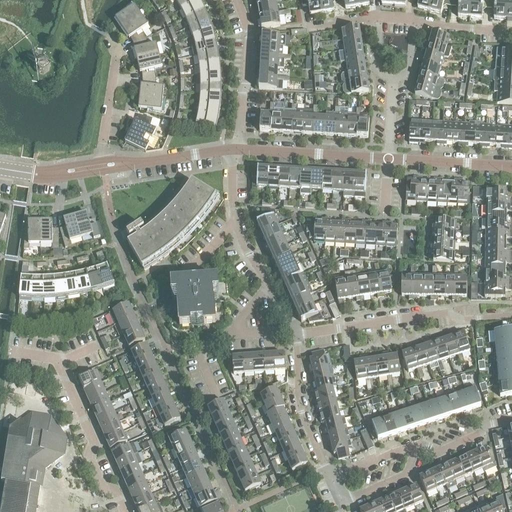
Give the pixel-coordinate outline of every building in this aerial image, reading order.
[(178,5),(181,11),(200,1),(199,0),(180,0),(176,2),(178,5)] [(310,15),(322,13),(319,0),(301,0),(302,7),(308,6),(310,15)] [(332,2),(338,1),(337,0),(319,0),(322,13),(334,11),(332,2)] [(343,0),(345,9),(357,7),(356,0),(337,0),(338,1),(342,0),(343,0)] [(419,0),(417,8),(429,11),(432,0),(419,0)] [(443,5),(451,7),(452,0),(432,0),(429,11),(441,14),(443,5)] [(458,17),(470,18),(471,0),(452,0),(451,7),(458,7),(458,17)] [(483,9),(489,9),(489,0),(471,0),(470,18),(482,18),(483,9)] [(494,19),(506,20),(507,0),(489,0),(489,9),(494,10),(494,19)] [(183,14),(186,19),(205,10),(204,9),(200,1),(181,11),(183,14)] [(116,20),(123,29),(141,16),(132,3),(121,12),(123,14),(116,20)] [(258,7),(260,18),(278,15),(278,17),(284,16),(284,12),(278,13),(276,4),(258,7)] [(187,23),(189,28),(209,21),(207,17),(205,10),(186,19),(187,23)] [(278,15),(260,18),(262,29),(280,26),(278,17),(278,15)] [(131,38),(134,44),(146,38),(143,33),(141,31),(148,26),(141,16),(123,29),(129,39),(131,38)] [(191,32),(193,37),(213,31),(210,24),(209,21),(189,28),(191,32)] [(342,30),(343,41),(361,39),(359,27),(342,30)] [(194,42),(195,47),(216,42),(216,40),(213,31),(193,37),(194,42)] [(433,32),(429,43),(446,48),(449,37),(433,32)] [(262,35),(261,46),(283,47),(283,48),(285,48),(286,37),(280,36),(262,35)] [(134,50),(137,62),(160,56),(157,44),(149,46),(148,44),(148,43),(146,38),(134,44),(136,49),(134,50)] [(343,41),(345,52),(362,49),(361,39),(343,41)] [(197,52),(198,56),(218,52),(218,50),(216,42),(195,47),(197,52)] [(429,43),(426,53),(443,58),(449,59),(452,48),(446,48),(429,43)] [(261,46),(261,56),(278,57),(278,59),(284,60),(284,56),(283,56),(283,48),(283,47),(261,46)] [(341,63),(347,63),(364,60),(362,49),(345,52),(339,53),(341,63)] [(502,54),(502,61),(511,61),(511,49),(500,49),(500,54),(502,54)] [(198,61),(199,66),(220,63),(220,59),(218,52),(198,56),(198,61)] [(426,53),(424,64),(440,68),(443,58),(426,53)] [(142,73),(143,79),(155,78),(155,72),(154,72),(154,70),(163,67),(160,56),(137,62),(140,73),(142,73)] [(261,56),(260,67),(278,69),(278,68),(284,69),(285,60),(284,60),(278,59),(278,57),(261,56)] [(34,69),(38,74),(44,75),(48,71),(49,66),(45,61),(39,60),(38,61),(36,61),(36,63),(35,64),(34,69)] [(347,63),(348,74),(366,71),(364,60),(347,63)] [(496,61),(496,71),(511,72),(511,61),(502,61),(496,61)] [(200,69),(200,76),(221,74),(221,67),(220,63),(199,66),(200,69)] [(424,64),(421,74),(438,79),(440,68),(424,64)] [(260,67),(259,78),(277,79),(277,81),(283,81),(283,77),(277,77),(278,69),(260,67)] [(342,83),(344,85),(367,81),(366,71),(348,74),(343,74),(341,77),(342,83)] [(494,82),(495,82),(511,83),(511,72),(496,71),(494,71),(494,82)] [(200,78),(200,85),(222,85),(222,77),(221,74),(200,76),(200,78)] [(421,74),(418,85),(441,91),(443,89),(445,84),(444,81),(437,79),(438,79),(421,74)] [(141,85),(140,97),(163,100),(164,87),(155,86),(155,84),(155,78),(143,79),(143,85),(141,85)] [(277,79),(259,78),(259,89),(283,90),(283,81),(277,81),(277,79)] [(367,81),(344,85),(343,88),(344,93),(346,96),(369,92),(367,81)] [(494,93),(497,93),(511,93),(511,83),(495,82),(494,93)] [(314,91),(313,83),(305,83),(306,92),(314,91)] [(200,88),(200,95),(221,96),(222,87),(222,85),(200,85),(200,88)] [(441,91),(418,85),(415,95),(432,100),(438,102),(440,99),(442,94),(441,91)] [(511,93),(497,93),(497,104),(511,104),(511,93)] [(200,97),(199,105),(220,107),(221,98),(221,96),(200,95),(200,97)] [(163,100),(140,97),(139,109),(147,110),(147,113),(149,113),(149,110),(162,111),(163,100)] [(199,112),(198,114),(219,118),(219,117),(220,109),(220,107),(199,105),(199,106),(199,112)] [(260,131),(271,132),(272,114),(274,114),(274,110),(270,109),(270,112),(261,111),(260,131)] [(303,134),(304,116),(305,110),(296,109),(296,111),(295,116),(294,116),(292,133),(303,134)] [(271,132),(282,133),(283,115),(283,110),(274,110),(274,114),(272,114),(271,132)] [(282,133),(292,133),(294,116),(295,116),(296,111),(292,111),(291,116),(283,115),(282,133)] [(303,134),(314,135),(315,117),(317,117),(317,112),(313,112),(313,117),(304,116),(303,134)] [(325,135),(336,136),(337,118),(339,118),(339,114),(335,113),(335,114),(327,113),(326,118),(325,135)] [(219,118),(198,114),(197,118),(196,124),(217,129),(218,123),(219,118)] [(336,136),(346,137),(347,119),(348,119),(348,114),(339,114),(339,118),(337,118),(336,136)] [(125,142),(146,153),(150,145),(147,143),(150,138),(152,139),(156,131),(149,127),(150,125),(152,119),(139,115),(137,122),(135,121),(125,142)] [(346,137),(357,137),(358,120),(360,120),(360,115),(356,115),(356,119),(348,119),(347,119),(346,137)] [(358,120),(357,137),(368,138),(370,115),(360,115),(360,120),(358,120)] [(314,135),(325,135),(326,118),(317,117),(315,117),(314,135)] [(437,144),(442,145),(443,123),(438,122),(438,125),(432,124),(431,142),(437,142),(437,144)] [(409,143),(420,143),(421,124),(410,123),(409,143)] [(446,143),(453,143),(454,123),(443,123),(442,145),(446,145),(446,143)] [(458,146),(463,146),(465,124),(454,123),(453,143),(458,144),(458,146)] [(468,144),(474,144),(476,123),(470,123),(469,124),(465,124),(463,146),(468,146),(468,144)] [(480,147),(485,148),(486,125),(482,125),(482,123),(476,123),(474,144),(480,145),(480,147)] [(425,141),(431,142),(432,124),(421,124),(420,143),(425,144),(425,141)] [(489,146),(496,146),(497,128),(492,128),(492,126),(486,125),(485,148),(489,148),(489,146)] [(501,149),(506,149),(508,127),(502,126),(502,129),(497,128),(496,146),(501,146),(501,149)] [(258,187),(268,188),(269,170),(259,169),(258,169),(257,178),(252,178),(252,190),(257,190),(258,187)] [(268,188),(279,188),(280,170),(269,170),(268,188)] [(279,188),(290,189),(291,171),(280,170),(279,188)] [(290,189),(300,190),(302,172),(291,171),(290,189)] [(300,190),(311,190),(312,172),(302,172),(300,190)] [(311,190),(322,191),(323,173),(312,172),(311,190)] [(322,191),(333,192),(334,174),(323,173),(322,191)] [(333,192),(344,193),(345,175),(334,174),(333,192)] [(343,198),(354,198),(355,175),(345,175),(344,193),(343,198)] [(355,175),(354,198),(365,199),(366,194),(367,175),(366,175),(366,176),(355,175)] [(406,201),(417,202),(418,179),(413,179),(413,181),(407,181),(406,201)] [(417,202),(427,203),(428,182),(422,182),(422,179),(418,179),(417,202)] [(427,203),(437,203),(438,180),(434,180),(433,183),(428,182),(427,203)] [(437,203),(447,204),(448,184),(442,183),(442,181),(438,180),(437,203)] [(150,228),(128,243),(144,272),(156,264),(166,257),(175,250),(185,241),(193,233),(201,224),(208,216),(214,207),(220,198),(192,181),(189,186),(185,191),(179,199),(172,207),(166,214),(158,221),(150,228)] [(447,204),(457,205),(459,182),(454,181),(454,184),(448,184),(447,204)] [(459,182),(457,205),(468,205),(469,185),(463,184),(463,182),(459,182)] [(487,188),(486,205),(511,205),(511,199),(507,199),(507,192),(503,192),(503,189),(487,188)] [(511,205),(486,205),(486,219),(506,219),(506,212),(511,212),(511,205)] [(257,224),(262,234),(278,226),(274,217),(276,215),(274,211),(261,210),(265,219),(257,223),(257,224)] [(87,213),(75,216),(82,239),(93,235),(94,240),(101,238),(95,219),(89,221),(87,213)] [(82,239),(75,216),(64,220),(68,234),(62,235),(66,248),(72,246),(71,242),(82,239)] [(486,219),(486,232),(511,232),(511,225),(506,226),(506,219),(486,219)] [(314,243),(325,243),(326,221),(321,220),(321,223),(316,223),(315,227),(307,226),(307,234),(310,234),(309,239),(314,240),(314,243)] [(433,226),(432,231),(456,232),(456,222),(436,220),(435,226),(433,226)] [(41,244),(40,221),(28,221),(28,236),(25,236),(24,249),(30,249),(29,244),(41,244)] [(52,221),(40,221),(41,244),(52,244),(52,249),(59,249),(59,236),(53,236),(52,221)] [(325,243),(335,244),(336,224),(330,223),(330,221),(326,221),(325,243)] [(335,244),(345,245),(346,222),(342,221),(342,224),(336,224),(335,244)] [(345,245),(355,245),(357,225),(350,225),(351,222),(346,222),(345,245)] [(355,245),(365,246),(367,223),(362,223),(362,225),(357,225),(355,245)] [(365,246),(376,247),(377,226),(371,226),(371,223),(367,223),(365,246)] [(126,240),(128,243),(150,228),(147,226),(144,228),(141,224),(127,233),(130,238),(126,240)] [(376,247),(386,247),(387,224),(383,224),(382,227),(377,226),(376,247)] [(387,224),(386,247),(397,248),(398,228),(391,227),(392,224),(387,224)] [(262,234),(266,243),(282,236),(278,226),(262,234)] [(435,235),(434,241),(455,242),(456,232),(432,231),(432,235),(435,235)] [(511,232),(486,232),(486,245),(506,245),(506,239),(511,238),(511,232)] [(266,243),(271,253),(287,246),(282,236),(266,243)] [(431,247),(431,251),(454,252),(455,242),(434,241),(434,247),(431,247)] [(486,245),(485,258),(511,258),(511,252),(506,252),(506,245),(486,245)] [(271,253),(275,263),(291,256),(287,246),(271,253)] [(454,252),(431,251),(431,256),(434,256),(433,262),(454,263),(454,252)] [(275,263),(279,273),(296,266),(291,256),(275,263)] [(511,258),(485,258),(485,271),(506,272),(506,265),(511,265),(511,258)] [(32,303),(32,299),(33,278),(29,278),(28,278),(29,267),(30,264),(23,263),(23,267),(22,277),(20,298),(20,302),(32,303)] [(99,269),(97,270),(103,290),(107,288),(115,285),(107,266),(99,269)] [(279,273),(284,283),(300,275),(296,266),(279,273)] [(90,272),(86,273),(91,293),(98,291),(103,290),(97,270),(90,272)] [(375,271),(376,276),(378,276),(382,298),(386,297),(385,294),(392,293),(389,274),(380,275),(380,270),(375,271)] [(485,271),(485,285),(511,284),(511,278),(505,278),(506,272),(485,271)] [(345,274),(345,277),(349,300),(356,299),(356,302),(360,302),(357,279),(356,272),(345,274)] [(417,297),(423,297),(424,278),(415,278),(415,273),(411,272),(411,278),(413,278),(413,301),(417,301),(417,297)] [(82,274),(76,275),(80,295),(87,294),(91,293),(86,273),(82,274)] [(438,297),(445,298),(445,278),(437,278),(437,273),(432,273),(432,278),(435,278),(434,301),(438,301),(438,297)] [(456,278),(456,301),(460,301),(460,298),(467,298),(467,279),(458,278),(458,273),(454,273),(454,278),(456,278)] [(284,283),(288,293),(308,283),(304,274),(300,276),(300,275),(284,283)] [(76,275),(65,277),(68,297),(77,296),(80,295),(76,275)] [(378,276),(376,276),(367,277),(370,296),(377,295),(378,299),(382,298),(378,276)] [(68,297),(65,277),(54,278),(56,299),(56,302),(68,301),(68,297)] [(345,277),(334,278),(339,305),(343,304),(342,301),(349,300),(345,277)] [(367,277),(357,279),(360,302),(364,301),(364,297),(370,296),(367,277)] [(32,299),(32,303),(44,303),(44,299),(44,278),(43,278),(36,278),(33,278),(32,299)] [(53,278),(44,278),(44,299),(48,299),(56,299),(54,278),(53,278)] [(409,301),(413,301),(413,278),(411,278),(402,278),(402,297),(409,297),(409,301)] [(430,301),(434,301),(435,278),(432,278),(424,278),(423,297),(430,297),(430,301)] [(452,301),(456,301),(456,278),(454,278),(445,278),(445,298),(452,298),(452,301)] [(214,301),(211,300),(213,291),(219,291),(218,279),(172,282),(173,294),(178,294),(180,326),(192,325),(191,322),(204,321),(204,324),(216,324),(214,301)] [(288,293),(293,302),(309,295),(309,296),(313,294),(308,283),(288,293)] [(511,284),(485,285),(485,298),(505,299),(505,292),(511,291),(511,284)] [(293,302),(297,312),(313,305),(309,296),(309,295),(293,302)] [(329,307),(335,320),(341,318),(335,304),(329,307)] [(114,326),(119,324),(135,317),(129,305),(109,314),(114,326)] [(313,305),(297,312),(301,322),(302,323),(308,320),(310,324),(324,322),(323,320),(320,314),(318,315),(313,305)] [(119,324),(124,336),(140,329),(135,317),(119,324)] [(494,332),(495,344),(511,342),(511,327),(510,327),(498,328),(497,328),(497,329),(496,329),(496,330),(495,330),(495,331),(495,332),(494,332)] [(140,329),(124,336),(129,348),(145,341),(140,329)] [(456,333),(452,334),(460,356),(462,355),(470,352),(464,334),(457,336),(456,333)] [(450,339),(443,341),(449,359),(458,356),(459,361),(463,360),(462,355),(460,356),(452,334),(449,335),(450,339)] [(436,340),(432,341),(439,363),(441,362),(449,359),(443,341),(437,343),(436,340)] [(429,346),(423,348),(429,366),(437,363),(439,368),(443,367),(441,362),(439,363),(432,341),(428,342),(429,346)] [(511,342),(495,344),(496,354),(511,352),(511,342)] [(131,353),(136,362),(152,355),(147,346),(131,353)] [(415,347),(412,348),(419,369),(421,369),(429,366),(423,348),(416,350),(415,347)] [(417,370),(418,375),(422,374),(421,369),(419,369),(412,348),(408,349),(409,353),(402,355),(408,373),(417,370)] [(310,361),(313,372),(331,367),(329,356),(325,357),(324,352),(312,355),(313,360),(310,361)] [(511,352),(496,354),(497,365),(511,363),(511,352)] [(284,354),(274,355),(275,372),(287,371),(286,363),(285,363),(284,354)] [(390,354),(386,355),(389,377),(392,377),(400,375),(397,357),(390,358),(390,354)] [(136,362),(140,372),(156,365),(152,355),(136,362)] [(274,355),(263,356),(265,373),(275,372),(274,355)] [(382,359),(376,360),(379,379),(387,378),(388,383),(392,382),(392,377),(389,377),(386,355),(382,355),(382,359)] [(253,356),(243,357),(244,374),(255,374),(253,356)] [(263,356),(253,356),(255,374),(265,373),(263,356)] [(244,374),(243,357),(233,358),(234,375),(244,374)] [(369,357),(365,358),(368,380),(370,380),(379,379),(376,360),(369,361),(369,357)] [(366,381),(367,386),(371,385),(370,380),(368,380),(365,358),(360,359),(361,362),(354,363),(357,382),(366,381)] [(511,363),(497,365),(498,376),(511,374),(511,363)] [(140,372),(144,381),(160,374),(156,365),(140,372)] [(313,372),(316,382),(334,378),(331,367),(313,372)] [(80,381),(95,374),(93,370),(78,376),(80,381)] [(80,381),(84,391),(101,384),(96,373),(95,374),(80,381)] [(144,381),(148,390),(164,383),(160,374),(144,381)] [(511,374),(498,376),(499,387),(511,385),(511,374)] [(316,382),(318,392),(318,393),(333,389),(333,390),(337,389),(334,378),(316,382)] [(15,383),(18,388),(24,384),(20,379),(15,383)] [(148,390),(152,400),(168,393),(164,383),(148,390)] [(84,391),(89,401),(105,394),(101,384),(84,391)] [(511,385),(499,387),(500,398),(511,396),(511,385)] [(465,389),(466,393),(472,410),(481,407),(474,386),(465,389)] [(261,396),(265,406),(281,399),(276,389),(271,392),(261,396)] [(315,393),(318,404),(336,400),(333,390),(333,389),(318,393),(318,392),(315,393)] [(455,392),(446,395),(453,416),(462,413),(457,396),(455,392)] [(152,400),(156,409),(172,402),(168,393),(152,400)] [(466,393),(457,396),(462,413),(472,410),(466,393)] [(89,401),(93,411),(110,404),(105,394),(89,401)] [(437,398),(438,402),(444,420),(453,416),(446,395),(437,398)] [(265,406),(269,415),(283,409),(283,410),(285,409),(281,399),(265,406)] [(318,404),(320,415),(338,410),(336,400),(318,404)] [(156,409),(161,418),(176,411),(172,402),(156,409)] [(208,409),(212,418),(228,411),(224,402),(208,409)] [(438,402),(429,405),(434,423),(444,420),(438,402)] [(93,411),(98,421),(114,413),(110,404),(93,411)] [(429,405),(419,408),(425,426),(434,423),(429,405)] [(409,407),(400,410),(407,432),(416,429),(410,411),(409,407)] [(419,408),(410,411),(416,429),(425,426),(419,408)] [(267,416),(271,425),(287,418),(283,410),(283,409),(269,415),(267,416)] [(323,425),(326,425),(326,424),(341,421),(341,420),(338,410),(320,415),(323,425)] [(400,410),(390,413),(397,435),(407,432),(400,410)] [(176,411),(161,418),(165,428),(181,421),(176,411)] [(212,418),(216,428),(232,421),(228,411),(212,418)] [(98,421),(102,431),(119,423),(114,413),(98,421)] [(390,413),(381,416),(388,438),(397,435),(390,413)] [(36,511),(44,470),(46,470),(65,456),(68,439),(52,417),(33,414),(18,424),(10,430),(2,482),(6,483),(4,494),(0,492),(0,511),(36,511)] [(388,438),(381,416),(371,420),(378,441),(388,438)] [(271,425),(276,435),(291,428),(287,418),(271,425)] [(326,424),(326,425),(329,435),(347,430),(344,419),(341,420),(341,421),(326,424)] [(216,428),(221,437),(236,430),(232,421),(216,428)] [(102,431),(106,440),(123,433),(119,423),(102,431)] [(276,435),(280,444),(296,437),(291,428),(276,435)] [(167,435),(174,450),(190,442),(186,432),(182,434),(180,429),(167,435)] [(221,437),(225,446),(240,439),(236,430),(221,437)] [(329,435),(331,446),(350,441),(347,430),(329,435)] [(123,433),(106,440),(111,451),(128,443),(123,433)] [(368,435),(363,438),(369,451),(374,449),(368,435)] [(280,444),(284,453),(300,446),(296,437),(280,444)] [(225,446),(229,455),(245,448),(240,439),(225,446)] [(350,441),(331,446),(334,456),(337,455),(338,461),(350,458),(349,452),(352,451),(350,441)] [(174,450),(178,460),(195,452),(190,442),(174,450)] [(112,454),(117,464),(133,457),(138,454),(134,444),(129,446),(112,454)] [(284,453),(288,463),(304,456),(300,446),(284,453)] [(229,455),(233,465),(249,458),(245,448),(229,455)] [(485,449),(476,453),(483,469),(483,470),(484,473),(496,468),(492,450),(487,453),(485,449)] [(178,460),(183,470),(199,462),(195,452),(178,460)] [(476,453),(467,457),(474,474),(483,470),(483,469),(476,453)] [(304,456),(288,463),(292,472),(308,465),(304,456)] [(117,464),(121,474),(138,466),(133,457),(117,464)] [(467,457),(457,461),(465,478),(474,474),(467,457)] [(233,465),(237,474),(253,467),(249,458),(233,465)] [(274,469),(278,467),(280,466),(278,460),(271,463),(274,469)] [(457,461),(448,465),(455,482),(465,478),(457,461)] [(183,470),(187,479),(204,472),(199,462),(183,470)] [(448,465),(439,470),(446,486),(448,491),(457,487),(455,482),(448,465)] [(121,474),(126,484),(142,476),(138,466),(121,474)] [(237,474),(242,485),(258,478),(253,467),(237,474)] [(439,470),(429,474),(437,490),(446,486),(439,470)] [(187,479),(191,489),(208,482),(204,472),(187,479)] [(437,490),(429,474),(419,478),(426,495),(437,490)] [(126,484),(130,493),(147,486),(142,476),(126,484)] [(258,478),(242,485),(246,493),(261,486),(258,478)] [(191,489),(196,499),(213,492),(208,482),(191,489)] [(130,493),(135,503),(151,496),(147,486),(130,493)] [(416,486),(407,490),(414,507),(423,502),(416,486)] [(407,490),(398,494),(405,511),(414,507),(407,490)] [(196,499),(200,509),(217,502),(213,492),(196,499)] [(398,494),(388,499),(394,511),(405,511),(398,494)] [(135,503),(138,511),(141,511),(155,506),(151,496),(135,503)] [(498,503),(489,507),(490,511),(502,511),(505,510),(503,496),(496,499),(498,503)] [(394,511),(388,499),(379,503),(383,511),(394,511)] [(201,511),(221,511),(217,502),(200,509),(201,511)] [(383,511),(379,503),(370,507),(371,511),(383,511)]
